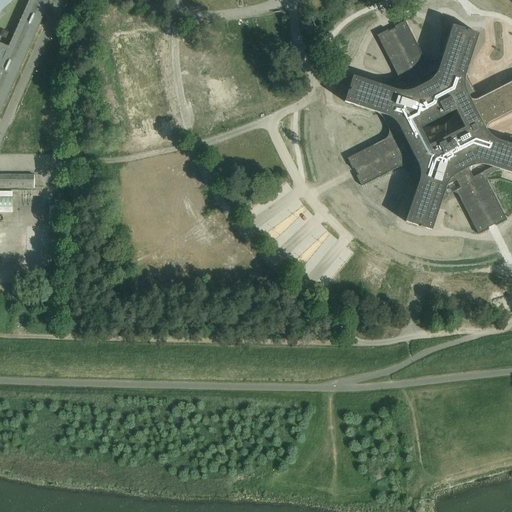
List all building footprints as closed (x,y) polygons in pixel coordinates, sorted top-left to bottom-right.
[(0,0),(0,112),(29,48),(50,0),(38,0),(38,1),(37,0),(30,0),(9,48),(0,43),(0,8),(9,0),(0,0)] [(110,16),(103,47),(141,55),(151,90),(112,101),(121,132),(232,101),(224,70),(179,82),(164,28),(110,16)] [(383,86),(379,85),(352,76),(344,102),(375,112),(378,114),(381,117),(384,121),(388,130),(389,133),(388,136),(386,138),(384,140),(347,159),(361,187),(398,168),(401,167),(404,167),(406,168),(409,170),(413,179),(415,183),(415,188),(415,191),(405,222),(431,231),(440,204),(442,200),(444,197),(448,195),(451,194),(453,193),(455,193),(457,194),(459,196),(475,229),(478,235),(489,229),(488,227),(494,224),(496,226),(507,220),(487,182),(487,180),(487,178),(488,176),(490,174),(493,173),(496,171),(500,171),(504,171),(511,173),(511,137),(510,136),(507,144),(499,141),(495,139),(491,137),(488,134),(487,131),(487,128),(488,125),(490,123),(511,112),(511,81),(477,99),(475,100),(472,99),(470,98),(468,97),(467,94),(465,89),(464,84),(464,79),(465,74),(478,34),(466,30),(464,29),(452,26),(443,53),(441,56),(439,59),(436,61),(433,63),(430,63),(428,63),(426,62),(425,60),(405,21),(394,27),(387,30),(377,36),(396,74),(397,77),(397,79),(396,81),(394,82),(391,84),(387,85),(383,86)] [(34,176),(0,175),(0,188),(34,189),(34,176)] [(0,197),(0,207),(12,208),(12,197),(0,197)]
